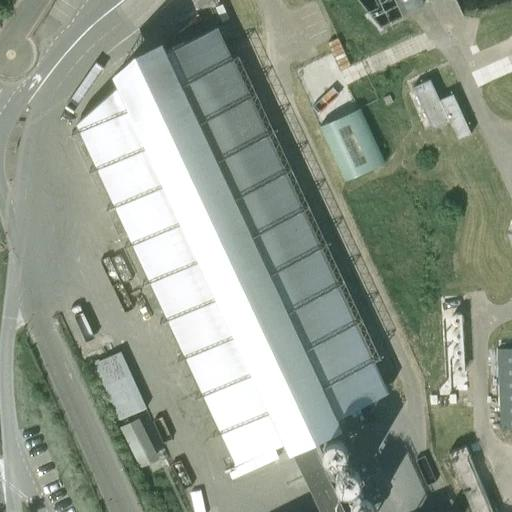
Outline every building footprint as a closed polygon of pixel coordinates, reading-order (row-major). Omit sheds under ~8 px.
[(394,0),(362,0),(374,26),(401,15),(394,0)] [(421,0),(395,0),(402,15),(424,5),(421,0)] [(78,124),(235,460),(385,390),(217,28),(142,64),(78,124)] [(432,130),(450,122),(431,79),(414,87),(432,130)] [(360,108),(320,126),(344,180),(384,162),(360,108)] [(444,310),(448,387),(465,387),(461,309),(444,310)] [(511,348),(497,349),(500,430),(511,429),(511,348)] [(147,408),(121,351),(93,364),(119,420),(147,408)] [(120,427),(140,468),(159,459),(139,418),(120,427)] [(473,511),(493,511),(467,445),(450,452),(473,511)]
